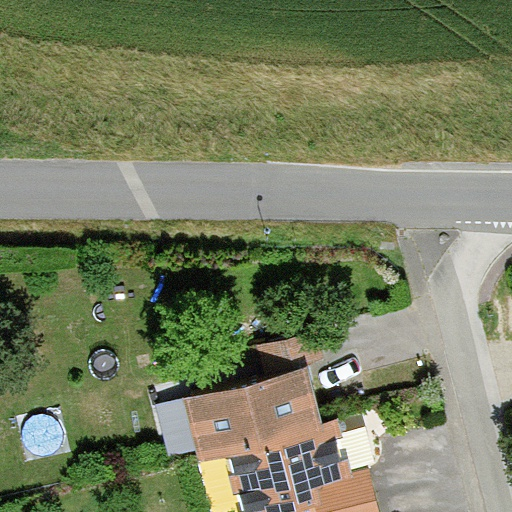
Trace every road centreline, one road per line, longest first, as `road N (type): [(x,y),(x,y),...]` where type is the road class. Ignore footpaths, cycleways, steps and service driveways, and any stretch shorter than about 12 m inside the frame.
road 1 (tertiary): [(0,196),(443,206)]
road 2 (residential): [(496,511),(461,364),(443,206)]
